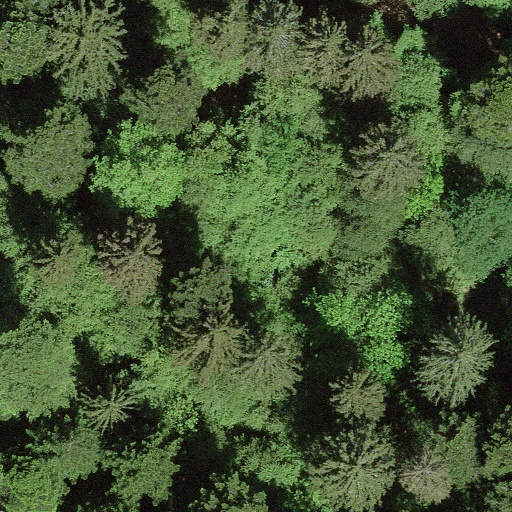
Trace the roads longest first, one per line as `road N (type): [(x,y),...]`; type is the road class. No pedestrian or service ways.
road 1 (track): [(511,132),(449,5),(355,11),(70,177),(0,191)]
road 2 (track): [(330,511),(511,219)]
